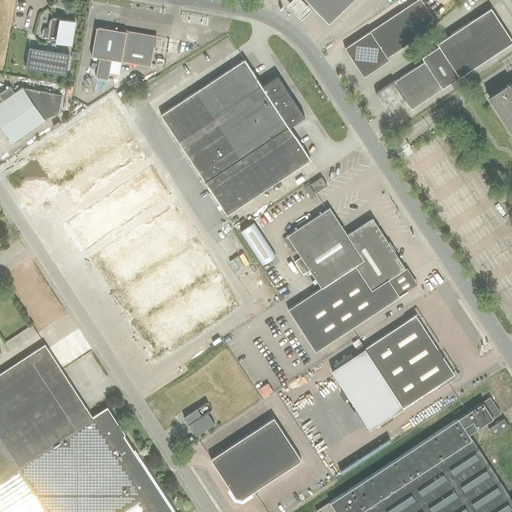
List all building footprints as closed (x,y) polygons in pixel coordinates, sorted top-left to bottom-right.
[(290,0),(288,2),(302,17),(313,7),(305,0),(290,0)] [(306,0),(329,23),(353,0),(306,0)] [(433,18),(421,0),(415,0),(344,48),(363,77),(389,60),(387,57),(403,46),(430,21),(433,18)] [(404,100),(410,109),(511,43),(511,41),(491,9),(437,44),(439,47),(421,58),(424,62),(392,82),(376,92),(375,95),(386,111),(404,100)] [(71,44),(75,22),(66,20),(65,22),(61,21),(61,19),(53,18),(50,20),(48,28),(45,28),(43,29),(42,36),(43,37),(47,38),(46,40),(57,42),(57,40),(62,41),(62,43),(71,44)] [(108,79),(111,60),(150,66),(154,46),(156,47),(158,37),(156,37),(96,26),(91,56),(99,57),(96,77),(108,79)] [(66,75),(69,54),(29,47),(25,68),(66,75)] [(244,59),(160,114),(226,214),(310,159),(289,127),(304,116),(277,75),(261,86),(244,59)] [(136,77),(127,82),(132,91),(142,85),(136,77)] [(511,82),(487,99),(511,136),(511,82)] [(14,93),(10,86),(0,92),(0,124),(12,142),(45,120),(44,119),(58,116),(63,97),(25,88),(24,89),(23,87),(14,93)] [(169,193),(152,167),(64,226),(81,252),(169,193)] [(315,192),(326,185),(321,177),(310,184),(315,192)] [(18,187),(21,194),(42,186),(43,188),(47,187),(43,178),(18,187)] [(287,236),(283,238),(292,252),(295,249),(321,288),(287,310),(315,352),(406,291),(395,274),(404,269),(371,219),(357,228),(356,228),(347,234),(329,208),(287,236)] [(262,264),(276,255),(253,222),(240,231),(262,264)] [(138,283),(126,266),(101,282),(112,299),(138,283)] [(364,348),(331,370),(369,429),(403,407),(454,374),(415,315),(364,348)] [(6,341),(11,349),(39,331),(33,323),(6,341)] [(173,511),(140,460),(124,435),(123,435),(106,409),(93,418),(45,344),(0,373),(0,511),(173,511)] [(511,511),(511,496),(505,484),(501,485),(470,431),(502,413),(495,401),(314,503),(319,511),(381,511),(379,494),(388,511),(392,511),(417,498),(413,491),(411,473),(422,493),(457,473),(477,507),(481,504),(482,511),(511,511)] [(184,417),(196,436),(214,424),(207,413),(212,409),(207,402),(184,417)] [(253,491),(301,460),(273,417),(210,458),(226,487),(226,486),(235,497),(241,498),(253,491)] [(495,434),(511,424),(506,417),(490,427),(495,434)] [(428,498),(433,509),(460,495),(454,485),(428,498)] [(467,511),(470,510),(465,502),(448,511),(467,511)]
